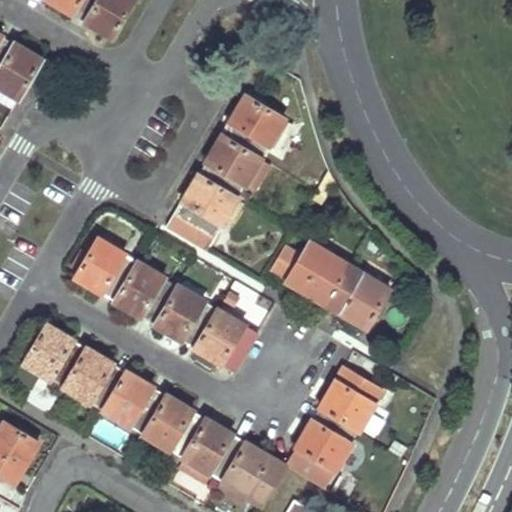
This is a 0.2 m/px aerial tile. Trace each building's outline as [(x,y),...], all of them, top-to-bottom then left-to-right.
[(78,0),(56,0),(55,3),(60,6),(71,13),(76,5),(78,0)] [(133,0),(78,0),(76,5),(98,18),(94,26),(99,29),(112,37),(121,22),(117,19),(121,14),(124,16),(133,0)] [(94,26),(98,18),(76,5),(71,13),(94,26)] [(0,37),(0,45),(18,56),(23,49),(1,35),(0,37)] [(18,56),(0,45),(0,87),(19,99),(29,82),(26,79),(30,72),(32,73),(34,74),(42,60),(25,50),(23,49),(18,56)] [(237,126),(229,138),(261,157),(269,144),(283,120),(284,118),(246,95),(235,113),(230,121),(237,126)] [(291,125),(283,120),(269,144),(277,149),(291,125)] [(229,138),(237,126),(230,121),(222,134),(229,138)] [(261,157),(229,138),(222,134),(215,146),(211,153),(217,158),(206,176),(238,195),(261,157)] [(206,176),(217,158),(211,153),(199,172),(206,176)] [(190,205),(181,218),(175,213),(166,228),(206,250),(223,221),(236,199),(238,195),(206,176),(199,172),(189,190),(182,201),(190,205)] [(324,176),(310,200),(317,204),(320,198),(319,192),(327,178),(324,176)] [(230,225),(243,203),(236,199),(223,221),(230,225)] [(181,218),(190,205),(182,201),(175,213),(181,218)] [(95,279),(118,292),(137,260),(98,237),(74,276),(91,286),(95,279)] [(301,253),(284,243),(270,267),(287,277),(290,272),(313,287),(308,294),(310,295),(326,305),(331,297),(350,265),(309,241),(301,253)] [(158,317),(178,285),(137,260),(118,292),(113,300),(131,311),(136,303),(158,317)] [(389,289),(350,265),(331,297),(352,310),(347,317),(360,325),(365,328),(375,312),(372,310),(376,303),(379,305),(389,289)] [(287,277),(285,280),(308,294),(313,287),(290,272),(287,277)] [(95,279),(91,286),(91,287),(113,300),(118,292),(95,279)] [(217,308),(178,285),(158,317),(154,324),(171,334),(176,327),(198,340),(217,308)] [(352,310),(331,297),(326,305),(347,317),(352,310)] [(158,317),(136,303),(131,311),(132,311),(154,324),(158,317)] [(257,332),(217,308),(198,340),(193,348),(210,358),(215,350),(238,364),(257,332)] [(34,345),(23,362),(41,373),(25,398),(46,411),(62,385),(81,355),(59,342),(64,335),(46,324),(37,338),(40,339),(36,346),(34,345)] [(198,340),(176,327),(171,334),(175,337),(193,348),(198,340)] [(67,336),(64,335),(59,342),(81,355),(86,347),(67,336)] [(62,385),(103,410),(122,379),(100,366),(104,358),(86,347),(81,355),(62,385)] [(238,364),(215,350),(210,358),(217,362),(233,371),(238,364)] [(113,364),(104,358),(100,366),(122,379),(126,371),(113,364)] [(329,389),(337,394),(351,371),(342,367),(341,369),(329,389)] [(142,433),(161,402),(139,389),(143,382),(126,371),(122,379),(103,410),(142,433)] [(337,394),(329,389),(319,406),(327,411),(358,430),(382,390),(351,371),(337,394)] [(166,395),(143,382),(139,389),(161,402),(166,395)] [(142,433),(183,457),(202,426),(179,412),(183,404),(166,395),(161,402),(142,433)] [(179,412),(202,426),(206,418),(194,411),(183,404),(179,412)] [(327,411),(319,406),(308,424),(306,428),(314,434),(327,411)] [(286,466),(323,488),(358,430),(327,411),(314,434),(306,428),(284,465),(286,466)] [(202,426),(183,457),(187,459),(210,473),(222,480),(241,449),(219,436),(223,428),(206,418),(202,426)] [(0,425),(0,475),(13,483),(38,442),(3,420),(0,425),(0,426),(0,425)] [(232,433),(223,428),(219,436),(241,449),(246,441),(232,433)] [(246,441),(241,449),(222,480),(250,497),(263,504),(282,473),(258,458),(263,452),(261,451),(246,441)] [(284,465),(263,452),(258,458),(282,473),(286,466),(284,465)] [(210,473),(187,459),(181,468),(205,482),(210,473)] [(222,480),(216,490),(244,507),(250,497),(222,480)] [(310,511),(312,511),(293,500),(286,511),(310,511)]
